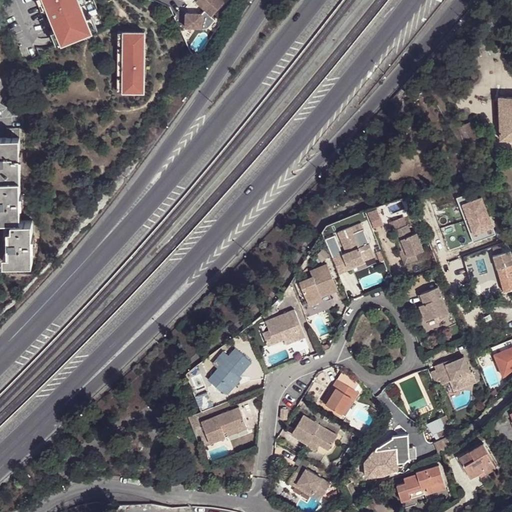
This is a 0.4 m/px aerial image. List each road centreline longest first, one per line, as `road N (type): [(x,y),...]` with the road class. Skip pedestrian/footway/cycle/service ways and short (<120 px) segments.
road 1 (trunk): [(0,446),(113,362),(316,162),(458,0)]
road 2 (trunk): [(0,431),(137,302),(403,0)]
road 3 (trunk): [(315,0),(126,229),(0,364)]
road 4 (trunk): [(267,0),(113,224),(0,356)]
road 5 (residential): [(270,511),(111,487),(86,489),(38,511)]
